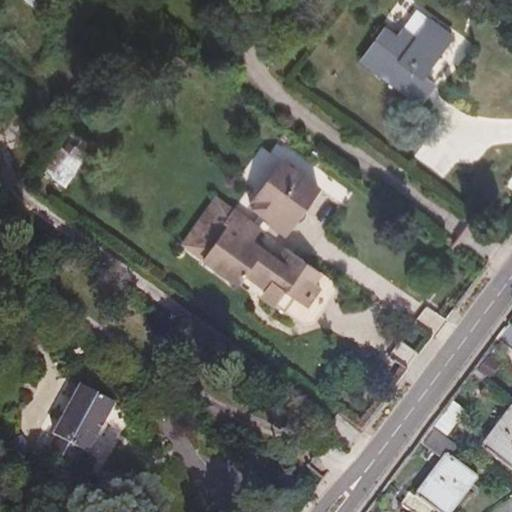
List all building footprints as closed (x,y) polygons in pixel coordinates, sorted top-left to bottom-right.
[(61,0),(102,30),(111,17),(88,0),(61,0)] [(422,110),(436,91),(424,83),(454,44),(432,28),(418,45),(405,35),(399,43),(389,35),(364,65),(422,110)] [(77,169),(59,155),(42,178),(60,191),(77,169)] [(257,218),(262,222),(267,213),(286,226),(313,189),(276,163),(243,208),(257,218)] [(267,213),(262,222),(279,235),(286,226),(267,213)] [(221,229),(197,262),(289,326),(321,282),(254,233),(249,230),(227,214),(217,227),(221,229)] [(249,230),(254,233),(262,222),(257,218),(249,230)] [(415,322),(433,335),(443,321),(426,308),(415,322)] [(511,327),(508,324),(498,338),(511,348),(511,327)] [(478,364),(440,415),(461,431),(499,381),(478,364)] [(79,453),(84,455),(111,406),(76,386),(48,437),(52,439),(45,453),(71,468),(79,453)] [(511,407),(478,451),(511,475),(511,407)] [(454,511),(478,482),(444,456),(411,498),(406,495),(398,505),(406,511),(454,511)]
